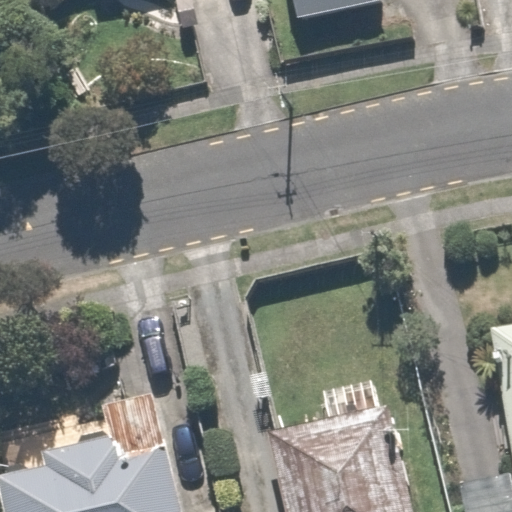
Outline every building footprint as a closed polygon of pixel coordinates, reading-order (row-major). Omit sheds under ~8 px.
[(37,0),(42,19),(102,6),(104,15),(171,0),(37,0)] [(360,0),(268,0),(270,40),(363,36),(360,0)] [(511,337),(488,342),(511,468),(511,337)] [(174,511),(159,416),(90,427),(94,454),(34,463),(38,486),(0,492),(0,511),(174,511)] [(404,511),(393,441),(272,460),(279,511),(404,511)]
